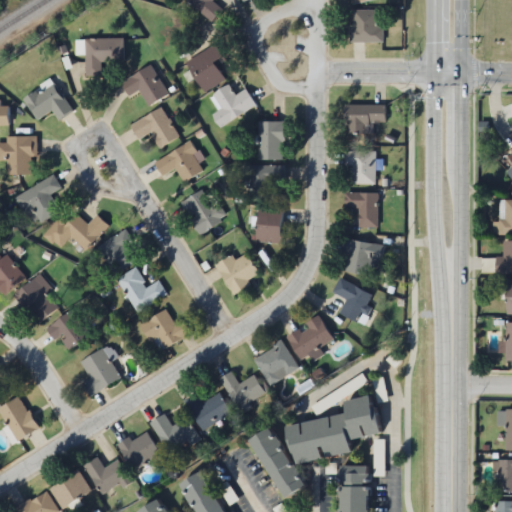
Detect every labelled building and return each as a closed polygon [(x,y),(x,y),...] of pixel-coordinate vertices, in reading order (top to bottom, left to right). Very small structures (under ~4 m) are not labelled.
[(213,1),(213,0),(188,0),(212,23),(224,11),(213,1)] [(381,10),(351,10),(351,43),(381,43),(381,10)] [(101,61),(124,61),(124,38),(85,39),(86,76),(102,76),(101,61)] [(187,60),(204,92),(227,81),(217,62),(224,58),(217,45),(187,60)] [(140,90),(149,106),(169,95),(151,65),(122,83),(130,96),(140,90)] [(24,100),(38,120),(53,110),(60,121),(73,111),(51,79),(41,86),(42,87),(24,100)] [(212,95),(220,110),(212,115),(220,128),(257,106),(247,89),(236,96),(229,85),(212,95)] [(0,125),(11,126),(11,106),(0,106),(0,100),(0,125)] [(347,133),(369,133),(369,123),(387,123),(387,105),(347,105),(347,133)] [(140,140),(151,133),(161,149),(180,137),(162,107),(132,126),(140,140)] [(258,122),(258,159),(285,159),(285,122),(258,122)] [(0,143),(0,162),(8,162),(8,175),(37,175),(37,136),(7,136),(7,143),(0,143)] [(156,161),(164,177),(178,170),(184,184),(205,173),(190,143),(156,161)] [(376,151),(345,151),(345,168),(351,168),(351,184),(376,184),(376,151)] [(249,201),(274,201),(273,183),(286,183),(286,166),(249,166),(249,201)] [(62,211),(51,194),(62,187),(54,174),(17,198),(27,214),(32,210),(41,224),(62,211)] [(200,235),(226,220),(207,188),(181,203),(200,235)] [(345,208),(359,208),(359,228),(378,228),(378,193),(345,193),(345,208)] [(511,236),(511,200),(501,201),(501,222),(494,222),(494,236),(511,236)] [(285,209),(260,208),(259,243),(284,243),(285,209)] [(86,252),(110,226),(98,214),(89,225),(77,214),(68,224),(61,218),(45,235),(59,249),(70,237),(86,252)] [(130,246),(135,243),(126,229),(97,249),(115,275),(139,259),(130,246)] [(345,272),(369,276),(370,269),(382,271),(386,246),(351,240),(345,272)] [(234,294),(262,276),(248,253),(236,261),(233,255),(216,266),(234,294)] [(27,276),(6,256),(3,259),(0,256),(0,286),(8,295),(27,276)] [(168,295),(160,280),(147,287),(136,268),(117,279),(137,313),(168,295)] [(52,289),(40,275),(15,295),(41,327),(61,310),(47,293),(52,289)] [(372,295),(341,278),(333,293),(347,300),(340,313),(358,322),(372,295)] [(141,325),(152,343),(159,339),(165,350),(192,333),(184,320),(175,325),(166,310),(141,325)] [(68,353),(91,335),(71,311),(49,329),(68,353)] [(319,348),(334,340),(321,316),(304,325),(305,327),(289,336),(308,371),(326,361),(319,348)] [(511,361),(511,323),(507,324),(507,344),(503,344),(503,362),(511,361)] [(254,359),(271,386),(299,368),(282,341),(254,359)] [(121,379),(105,349),(82,361),(91,378),(84,382),(91,396),(121,379)] [(240,384),(233,372),(221,379),(239,409),(267,392),(255,374),(240,384)] [(292,417),(301,454),(383,423),(372,385),(292,417)] [(197,393),(185,402),(204,431),(233,411),(221,393),(204,404),(197,393)] [(0,408),(0,414),(18,443),(41,428),(20,396),(0,408)] [(190,445),(200,440),(188,417),(172,426),(166,415),(152,422),(167,452),(188,441),(190,445)] [(287,489),(309,474),(274,420),(251,432),(287,489)] [(162,454),(146,429),(120,446),(136,471),(162,454)] [(131,479),(119,459),(105,468),(99,457),(85,466),(103,496),(131,479)] [(339,511),(342,457),(370,460),(373,511),(339,511)] [(511,493),(511,457),(494,457),(494,475),(497,475),(497,493),(511,493)] [(180,475),(205,511),(240,511),(207,461),(180,475)] [(92,491),(79,471),(50,490),(64,510),(92,491)] [(178,511),(161,486),(142,507),(145,511),(178,511)] [(58,511),(48,492),(16,509),(17,511),(58,511)] [(511,511),(511,501),(496,501),(495,511),(511,511)]
